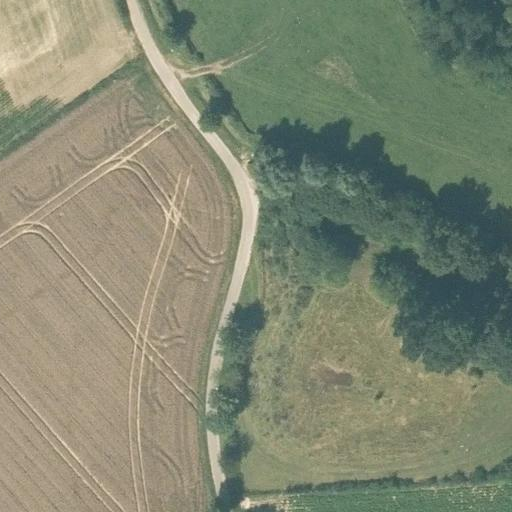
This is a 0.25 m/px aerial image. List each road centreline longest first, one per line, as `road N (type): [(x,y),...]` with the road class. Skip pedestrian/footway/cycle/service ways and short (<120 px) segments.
road 1 (unclassified): [(224,511),(210,403),(244,250),(245,195),(155,62),(128,0)]
road 2 (track): [(511,439),(396,468),(321,469),(275,456),(240,406),(251,308),(244,250)]
